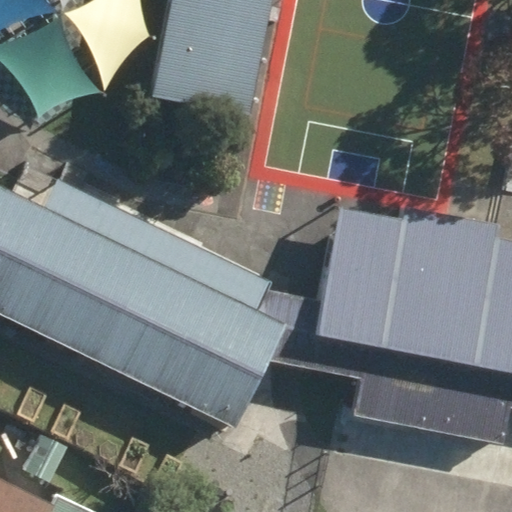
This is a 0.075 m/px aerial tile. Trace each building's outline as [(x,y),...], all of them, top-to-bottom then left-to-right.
[(169,0),(149,101),(246,121),(271,0),(169,0)] [(0,317),(229,428),(279,325),(279,324),(239,305),(253,275),(40,173),(26,203),(0,190),(0,317)] [(315,335),(511,375),(511,245),(500,243),(501,232),(405,212),(403,225),(341,213),(315,335)] [(353,417),(505,449),(511,415),(361,383),(353,417)] [(26,477),(48,487),(67,451),(46,440),(26,477)] [(223,508),(230,511),(300,511),(316,481),(254,449),(223,508)] [(56,511),(54,511),(0,485),(0,511),(56,511)]
